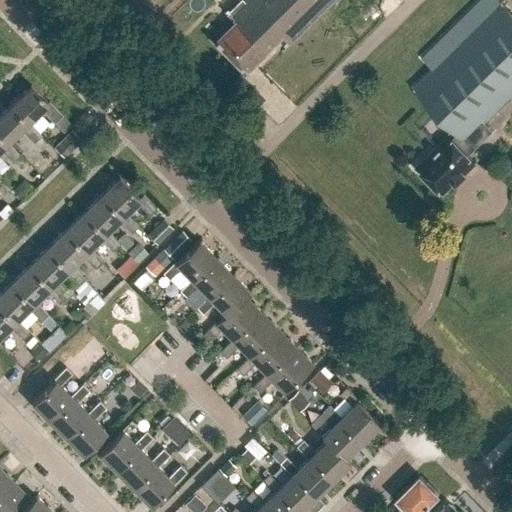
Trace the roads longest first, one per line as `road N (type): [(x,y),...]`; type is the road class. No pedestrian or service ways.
road 1 (residential): [(426,432),(3,0)]
road 2 (residential): [(102,511),(0,407)]
